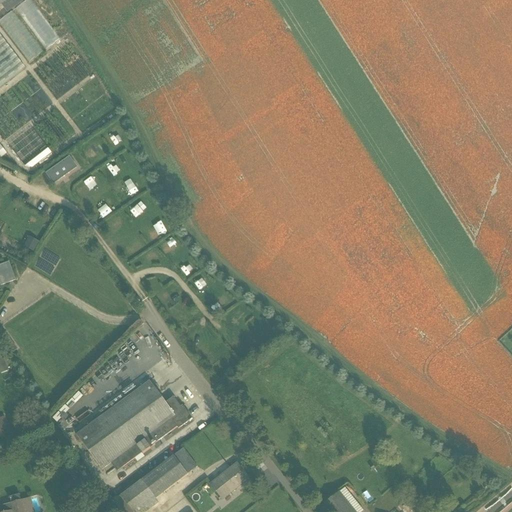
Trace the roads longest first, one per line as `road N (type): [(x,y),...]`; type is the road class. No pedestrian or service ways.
road 1 (track): [(31,276),(101,317),(152,314),(215,396)]
road 2 (track): [(36,185),(79,211),(152,314)]
road 3 (unclassified): [(306,511),(215,396)]
